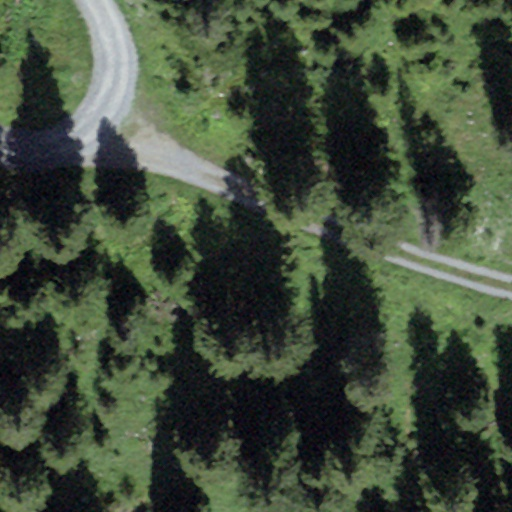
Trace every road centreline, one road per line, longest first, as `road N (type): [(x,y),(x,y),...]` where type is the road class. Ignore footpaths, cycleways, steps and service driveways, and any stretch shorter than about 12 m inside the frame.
road 1 (track): [(511,290),(252,203),(172,158),(93,141)]
road 2 (track): [(92,0),(113,52),(110,106),(93,141),(52,157),(0,150)]
